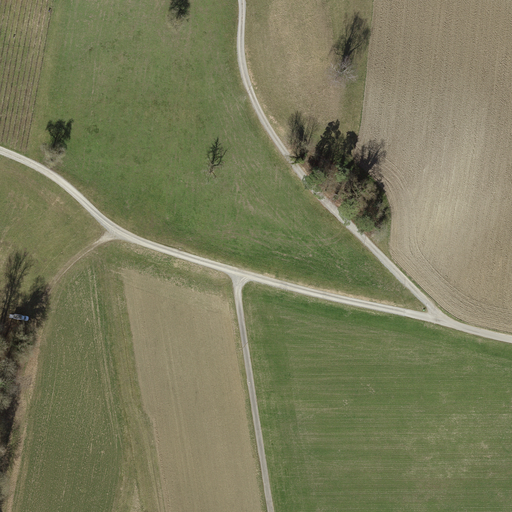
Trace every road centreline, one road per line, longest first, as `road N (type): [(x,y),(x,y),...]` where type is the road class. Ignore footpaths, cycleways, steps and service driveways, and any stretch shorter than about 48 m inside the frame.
road 1 (unclassified): [(511,339),(147,244),(121,233),(54,175),(0,151)]
road 2 (track): [(447,323),(303,176),(261,112),(244,71),(242,0)]
road 3 (track): [(121,233),(73,261),(51,289),(20,355),(0,465)]
road 4 (track): [(235,273),(271,511)]
